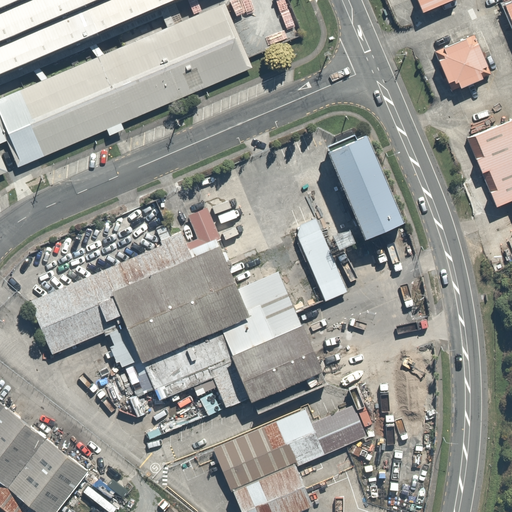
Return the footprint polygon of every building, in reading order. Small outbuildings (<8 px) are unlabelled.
[(0,0),(0,68),(162,0),(0,0)] [(511,0),(416,0),(423,15),(457,0),(500,0),(511,27),(511,116),(465,136),(496,209),(511,201),(511,0)] [(209,5),(0,93),(0,156),(6,169),(237,72),(209,5)] [(475,35),(436,51),(452,90),(491,74),(475,35)] [(404,224),(367,137),(329,153),(365,240),(404,224)] [(161,243),(28,299),(51,353),(103,331),(105,335),(109,333),(114,343),(109,345),(115,361),(119,360),(121,366),(124,364),(137,395),(145,392),(144,391),(153,387),(158,399),(212,377),(225,408),(319,369),(277,269),(237,286),(218,239),(220,238),(207,206),(187,214),(197,237),(186,242),(181,230),(170,235),(166,224),(156,228),(160,239),(159,239),(161,243)] [(308,228),(286,238),(312,300),(334,291),(308,228)] [(305,409),(213,449),(241,511),(301,511),(314,507),(296,467),(367,436),(354,406),(312,424),(305,409)] [(37,511),(74,465),(0,408),(0,490),(28,511),(37,511)]
